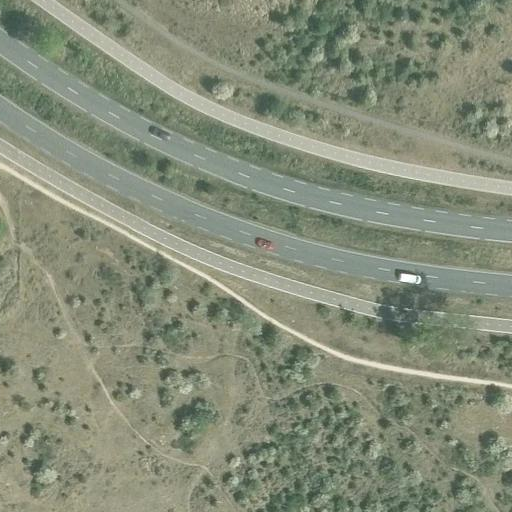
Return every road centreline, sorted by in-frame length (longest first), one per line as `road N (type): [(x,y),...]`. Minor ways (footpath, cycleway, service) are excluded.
road 1 (primary): [(511,237),(325,204),(257,182),(127,125),(0,41)]
road 2 (primary): [(0,109),(130,188),(267,243),(407,276),(511,287)]
road 3 (unknown): [(240,511),(208,470),(153,450),(93,380),(58,297),(9,239),(0,206)]
